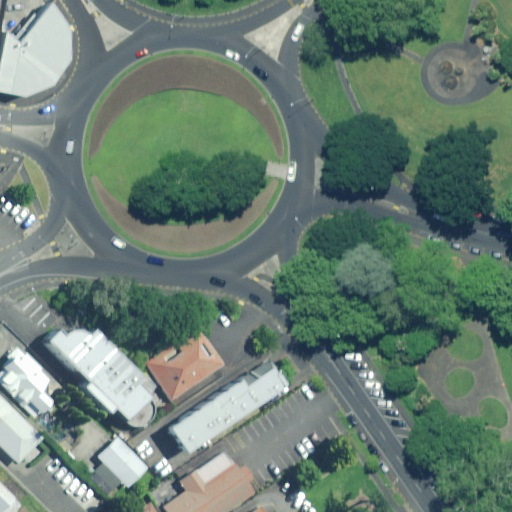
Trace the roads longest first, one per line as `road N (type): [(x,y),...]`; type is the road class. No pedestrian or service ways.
road 1 (secondary): [(258,256),(436,511)]
road 2 (secondary): [(309,133),(356,177),(425,219)]
road 3 (secondary): [(258,256),(190,277),(122,258)]
road 4 (secondary): [(425,219),(336,208),(297,213)]
road 5 (tertiary): [(122,258),(0,272)]
